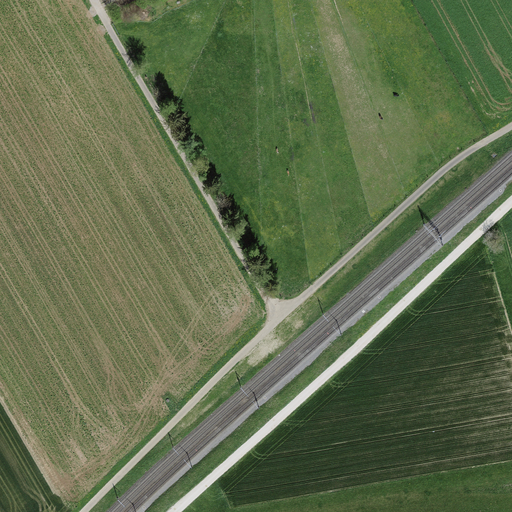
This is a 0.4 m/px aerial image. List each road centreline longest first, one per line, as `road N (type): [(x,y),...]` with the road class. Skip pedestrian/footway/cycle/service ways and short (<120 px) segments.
road 1 (track): [(511,200),(174,511)]
road 2 (track): [(94,0),(276,316)]
road 3 (track): [(276,316),(461,158),(511,128)]
road 4 (track): [(276,316),(85,511)]
